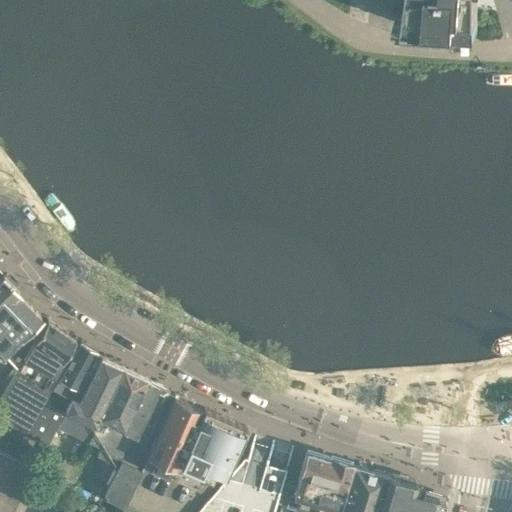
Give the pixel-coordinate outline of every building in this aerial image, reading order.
[(476,0),(406,0),(404,22),(400,21),(400,22),(476,28),(476,0)] [(0,355),(1,355),(41,316),(26,300),(27,299),(16,287),(19,285),(7,273),(5,275),(3,273),(0,275),(0,355)] [(4,355),(16,368),(45,320),(41,316),(1,355),(3,356),(4,355)] [(0,417),(47,445),(56,426),(64,412),(44,401),(77,345),(73,342),(75,337),(46,317),(45,320),(16,368),(0,395),(0,417)] [(44,401),(64,412),(72,396),(79,399),(101,355),(96,352),(97,350),(80,341),(77,345),(44,401)] [(96,454),(118,464),(121,458),(141,468),(142,464),(173,395),(166,392),(168,388),(147,378),(147,376),(104,356),(101,355),(79,399),(72,396),(64,412),(56,426),(100,446),(96,454)] [(173,395),(142,464),(173,478),(199,490),(215,471),(224,475),(246,425),(203,406),(202,407),(173,395)] [(273,511),(286,469),(293,445),(254,434),(247,457),(244,457),(195,511),(432,511),(437,495),(412,488),(415,481),(388,473),(376,511),(273,511)] [(0,511),(10,511),(34,469),(0,449),(0,511)] [(295,511),(336,511),(338,508),(352,462),(350,461),(349,462),(344,460),(341,469),(321,463),(323,455),(307,450),(303,466),(302,465),(301,468),(302,468),(294,494),(290,493),(286,505),(296,508),(299,496),(300,497),(295,511)] [(36,468),(50,474),(56,461),(43,454),(36,468)] [(102,495),(113,500),(124,506),(141,468),(121,458),(118,464),(102,495)] [(346,511),(375,511),(388,473),(353,462),(338,510),(346,511)]
